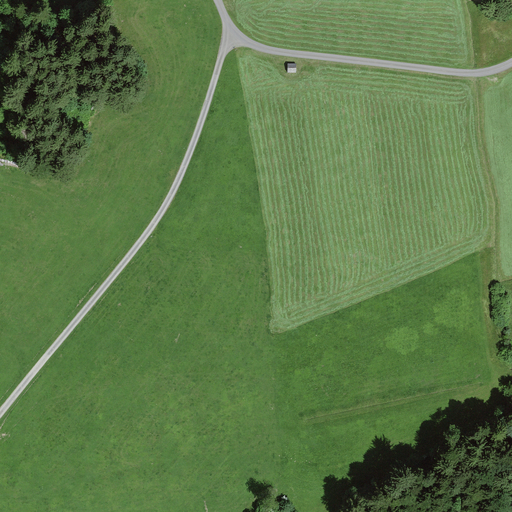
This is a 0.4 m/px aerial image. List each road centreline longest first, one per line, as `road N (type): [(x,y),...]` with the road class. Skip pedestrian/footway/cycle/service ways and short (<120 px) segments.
road 1 (unclassified): [(230,33),(166,206),(0,416)]
road 2 (unclassified): [(511,62),(467,73),(303,55),(230,33)]
